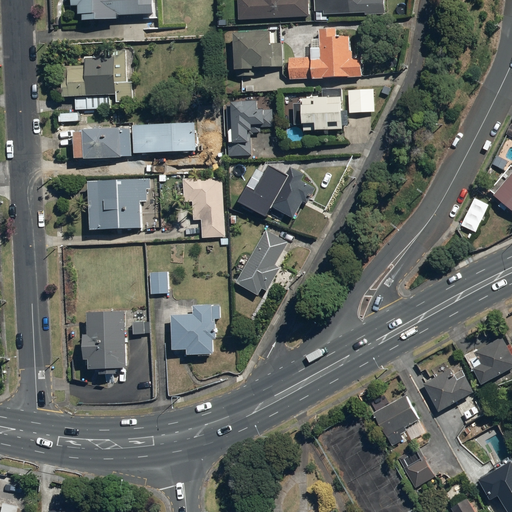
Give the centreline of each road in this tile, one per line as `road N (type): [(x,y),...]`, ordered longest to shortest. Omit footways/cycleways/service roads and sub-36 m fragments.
road 1 (residential): [(36,437),(15,0)]
road 2 (residential): [(456,167),(437,212),(364,294),(348,353)]
road 3 (primary): [(348,353),(279,395),(178,437)]
road 4 (primary): [(511,269),(348,353)]
road 5 (residential): [(456,167),(500,79),(511,34)]
road 6 (primary): [(178,437),(115,444),(36,437)]
